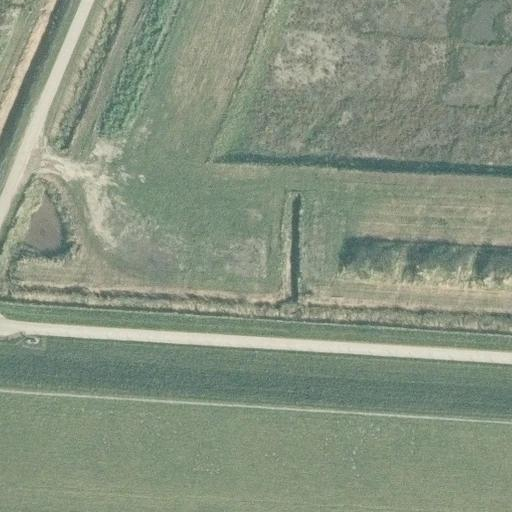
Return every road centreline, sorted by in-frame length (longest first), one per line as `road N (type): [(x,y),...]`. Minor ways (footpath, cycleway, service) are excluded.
road 1 (track): [(0,324),(511,356)]
road 2 (track): [(90,0),(0,218)]
